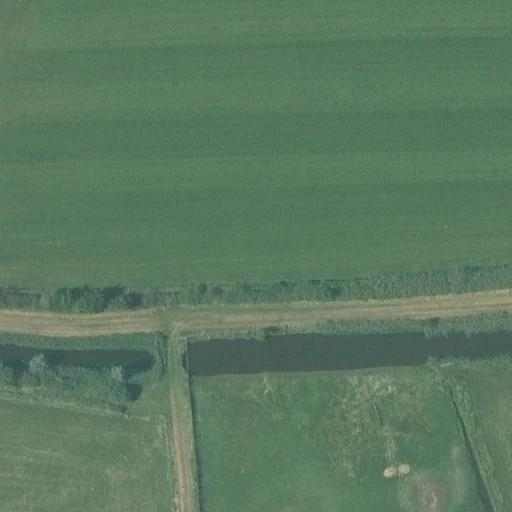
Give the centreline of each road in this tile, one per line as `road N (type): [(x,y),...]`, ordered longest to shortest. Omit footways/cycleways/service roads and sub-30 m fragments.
road 1 (track): [(187,511),(174,325),(0,326)]
road 2 (track): [(174,325),(511,299)]
